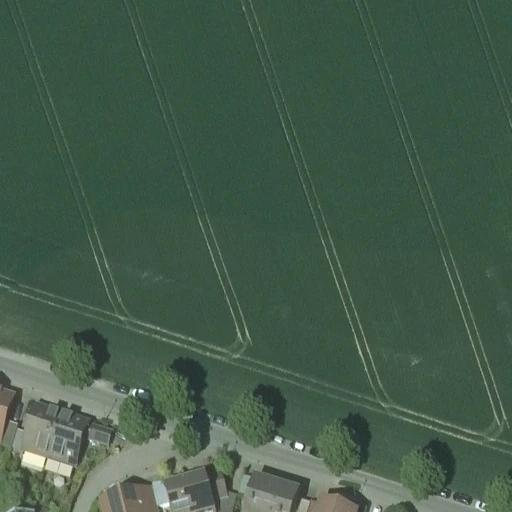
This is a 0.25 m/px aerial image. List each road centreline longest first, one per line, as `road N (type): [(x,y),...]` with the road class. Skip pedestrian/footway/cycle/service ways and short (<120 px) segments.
road 1 (tertiary): [(464,511),(182,415)]
road 2 (tertiary): [(182,415),(0,359)]
road 3 (residential): [(182,415),(154,448),(91,484),(77,511)]
